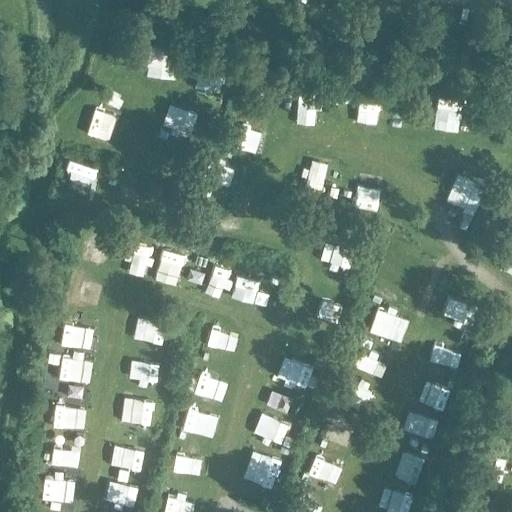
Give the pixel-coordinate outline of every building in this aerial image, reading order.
[(197,68),(194,89),(214,92),(217,71),(197,68)] [(291,116),(319,117),(320,93),(292,92),(291,116)] [(416,121),(439,122),(440,97),(417,96),(416,121)] [(342,102),(341,123),(364,123),(365,102),(342,102)] [(458,124),(480,125),(481,103),(459,102),(458,124)] [(393,110),(375,107),(373,124),(391,127),(393,110)] [(97,136),(105,120),(87,112),(80,128),(97,136)] [(259,144),(265,122),(239,115),(233,137),(259,144)] [(69,176),(93,184),(101,161),(76,153),(69,176)] [(209,158),(205,174),(230,180),(234,164),(209,158)] [(456,193),(477,204),(486,186),(465,176),(456,193)] [(386,214),(391,192),(368,186),(362,208),(386,214)] [(325,225),(324,241),(339,242),(339,226),(325,225)] [(425,250),(429,233),(405,228),(401,246),(425,250)] [(135,240),(132,256),(154,260),(156,243),(135,240)] [(82,261),(101,262),(102,241),(83,241),(82,261)] [(265,303),(268,273),(237,270),(235,300),(265,303)] [(436,295),(432,312),(450,316),(454,299),(436,295)] [(393,339),(400,322),(372,310),(364,327),(393,339)] [(128,321),(127,346),(152,347),(153,322),(128,321)] [(209,348),(231,353),(236,333),(214,328),(209,348)] [(435,364),(453,370),(460,349),(442,343),(435,364)] [(349,373),(369,378),(369,376),(382,380),(387,363),(354,354),(349,373)] [(305,390),(316,367),(295,358),(284,380),(305,390)] [(442,405),(448,384),(418,375),(411,396),(442,405)] [(356,411),(361,392),(340,387),(335,407),(356,411)] [(139,418),(146,393),(128,388),(121,413),(139,418)] [(223,413),(193,402),(187,422),(217,432),(223,413)] [(326,416),(323,431),(351,438),(354,425),(342,422),(342,421),(326,416)] [(414,419),(409,439),(430,444),(434,423),(414,419)] [(135,455),(136,430),(114,429),(113,454),(135,455)] [(193,442),(179,440),(176,463),(204,467),(208,440),(194,438),(193,442)] [(341,484),(346,464),(334,461),(335,458),(311,452),(305,475),(341,484)] [(418,479),(423,460),(391,452),(386,471),(418,479)] [(107,473),(103,491),(132,497),(136,479),(107,473)] [(174,486),(171,510),(186,511),(192,511),(196,489),(174,486)] [(314,511),(321,511),(327,499),(298,488),(292,503),(314,511)] [(377,495),(370,511),(407,511),(409,508),(377,495)]
